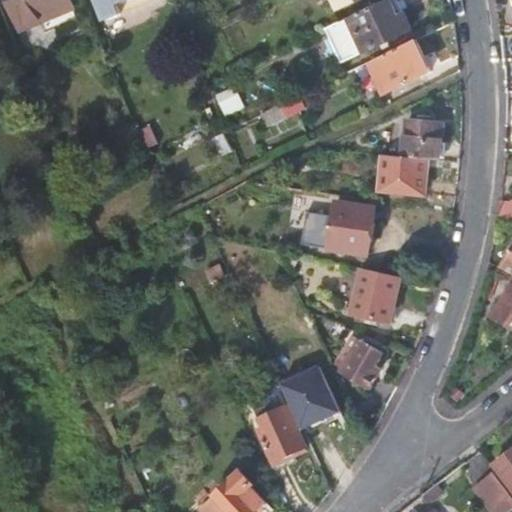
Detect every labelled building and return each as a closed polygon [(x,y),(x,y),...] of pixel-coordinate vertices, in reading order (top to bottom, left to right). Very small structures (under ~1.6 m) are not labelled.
[(10,0),(20,25),(40,18),(38,14),(70,2),(68,0),(10,0)] [(97,0),(107,22),(157,2),(156,0),(97,0)] [(411,33),(396,0),(393,0),(326,31),(341,65),(411,33)] [(75,16),(70,2),(38,14),(40,18),(44,28),(75,16)] [(431,75),(417,45),(369,67),(383,98),(431,75)] [(408,122),(405,160),(428,161),(440,163),(443,125),(408,122)] [(424,195),(428,161),(405,160),(382,157),(379,191),(424,195)] [(297,188),(302,159),(288,165),(284,185),(297,188)] [(336,205),(328,251),(367,258),(374,210),(336,205)] [(511,205),(501,205),(500,219),(511,220),(511,205)] [(511,251),(502,270),(511,275),(511,251)] [(242,290),(257,283),(249,266),(234,273),(242,290)] [(391,325),(400,280),(360,271),(351,316),(391,325)] [(511,290),(496,320),(511,327),(511,290)] [(340,376),(370,393),(379,378),(373,374),(383,356),(353,339),(337,368),(342,371),(340,376)] [(285,379),(306,429),(344,413),(323,363),(285,379)] [(273,465),(307,449),(287,407),(259,420),(266,434),(260,436),(273,465)] [(511,451),(493,467),(511,490),(511,451)] [(202,511),(261,511),(267,507),(251,491),(254,488),(242,475),(202,511)] [(511,498),(493,475),(473,490),(490,511),(509,511),(511,510),(511,498)]
